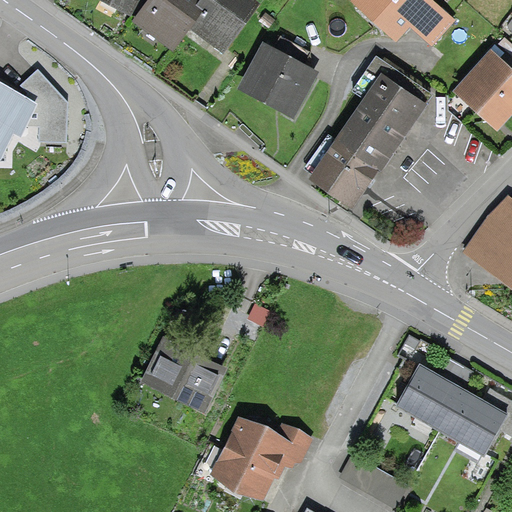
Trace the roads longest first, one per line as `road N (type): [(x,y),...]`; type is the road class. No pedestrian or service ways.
road 1 (residential): [(357,511),(324,492),(318,472),(413,294)]
road 2 (secondary): [(334,249),(229,184),(157,112),(126,95)]
road 3 (secondary): [(334,249),(217,225),(167,225)]
road 4 (residential): [(399,287),(511,170)]
road 5 (secondary): [(126,95),(115,164),(73,238)]
road 6 (secondary): [(126,95),(7,1)]
road 7 (secondary): [(167,225),(150,138),(126,95)]
